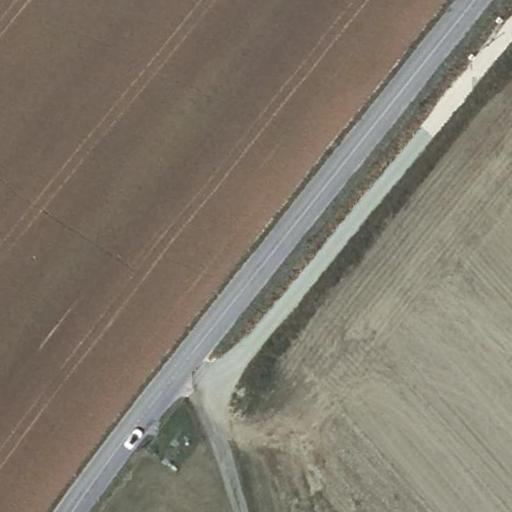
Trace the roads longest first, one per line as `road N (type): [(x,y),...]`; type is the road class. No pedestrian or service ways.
road 1 (tertiary): [(69,511),(486,0)]
road 2 (track): [(210,395),(511,37)]
